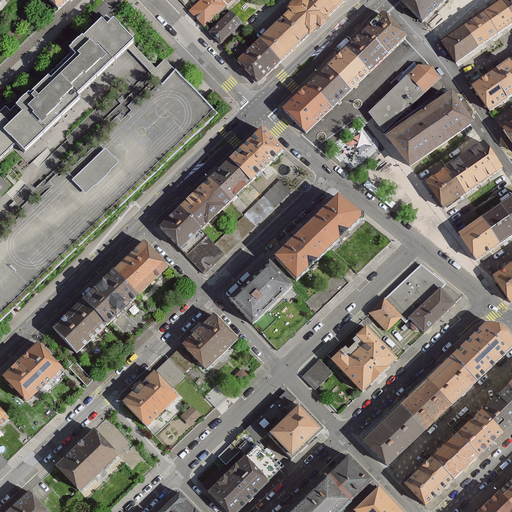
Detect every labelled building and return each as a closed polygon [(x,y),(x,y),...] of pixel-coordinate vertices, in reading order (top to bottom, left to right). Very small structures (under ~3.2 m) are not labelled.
[(48,0),(58,10),(69,0),(48,0)] [(218,0),(202,0),(189,12),(204,28),(226,8),(218,0)] [(311,36),(328,20),(309,0),(298,0),(287,11),(290,15),(311,36)] [(309,0),(328,20),(348,0),(309,0)] [(400,0),(400,1),(422,24),(433,13),(446,0),(400,0)] [(511,0),(504,0),(498,4),(511,23),(511,0)] [(234,2),(229,6),(235,13),(241,9),(234,2)] [(511,23),(498,4),(480,17),(495,37),(511,24),(511,23)] [(3,127),(16,142),(24,149),(79,95),(76,92),(133,37),(112,15),(106,21),(100,15),(69,44),(75,50),(50,74),(48,72),(16,103),(22,109),(3,127)] [(222,47),(243,28),(231,15),(210,35),(222,47)] [(280,65),(311,36),(290,15),(260,44),(280,65)] [(388,55),(405,39),(383,17),(370,29),(367,32),(388,55)] [(495,37),(480,17),(462,30),(476,50),(495,37)] [(476,50),(462,30),(442,44),(456,64),(476,50)] [(359,40),(346,51),(369,74),(388,55),(367,32),(359,40)] [(241,40),(232,48),(243,59),(252,51),(241,40)] [(264,80),(280,65),(260,44),(252,51),(243,59),(239,64),(259,85),(264,80)] [(351,91),(369,74),(346,51),(335,62),(328,69),(351,91)] [(511,96),(511,68),(508,63),(489,76),(506,101),(511,96)] [(0,320),(217,113),(198,93),(175,68),(0,235),(0,320)] [(418,68),(407,79),(423,97),(441,82),(432,69),(418,68)] [(332,109),(351,91),(328,69),(317,80),(310,86),(332,109)] [(506,101),(489,76),(472,88),(489,113),(506,101)] [(384,133),(423,97),(407,79),(402,83),(367,115),(384,133)] [(306,134),(332,109),(310,86),(299,96),(287,108),(284,111),(306,134)] [(448,93),(416,115),(440,149),(472,126),(448,93)] [(0,113),(0,157),(16,142),(3,127),(22,109),(16,103),(13,101),(0,113)] [(416,115),(385,136),(409,170),(440,149),(416,115)] [(511,123),(502,130),(511,144),(511,123)] [(261,131),(227,163),(248,185),(282,152),(261,131)] [(484,144),(447,170),(466,197),(502,171),(484,144)] [(227,163),(208,182),(229,204),(248,185),(227,163)] [(445,211),(466,197),(447,170),(426,184),(445,211)] [(208,182),(184,205),(205,227),(229,204),(208,182)] [(282,182),(265,195),(278,207),(292,193),(282,182)] [(254,189),(232,206),(255,228),(275,209),(264,198),(254,189)] [(338,199),(309,227),(331,250),(360,221),(338,199)] [(511,199),(501,207),(511,223),(511,199)] [(184,205),(164,225),(185,247),(205,227),(184,205)] [(511,223),(501,207),(482,220),(501,246),(511,238),(511,223)] [(482,220),(458,236),(477,263),(501,246),(482,220)] [(309,227),(278,259),(300,281),(331,250),(309,227)] [(208,239),(189,257),(205,274),(224,256),(206,235),(208,239)] [(143,242),(113,271),(137,295),(167,266),(143,242)] [(269,264),(230,301),(254,326),(292,289),(269,264)] [(511,264),(492,278),(494,280),(510,305),(511,303),(511,264)] [(406,320),(444,283),(421,265),(384,299),(402,317),(406,320)] [(113,271),(80,303),(104,327),(137,295),(113,271)] [(420,334),(423,337),(454,306),(462,299),(444,285),(439,290),(408,321),(412,325),(411,326),(411,331),(414,334),(419,334),(420,334)] [(387,331),(402,317),(384,299),(369,313),(387,331)] [(80,303),(52,329),(76,354),(104,327),(80,303)] [(214,316),(183,346),(207,370),(237,340),(214,316)] [(342,347),(329,360),(338,369),(362,394),(380,376),(397,360),(365,327),(352,339),(355,342),(346,351),(342,347)] [(449,359),(474,384),(508,352),(508,345),(505,338),(498,332),(494,330),(489,329),(483,329),(449,359)] [(3,378),(26,401),(61,367),(37,343),(3,378)] [(168,360),(183,374),(194,363),(180,348),(168,360)] [(428,380),(452,405),(474,384),(449,359),(428,380)] [(168,360),(157,371),(173,388),(185,377),(183,374),(168,360)] [(333,373),(321,360),(304,375),(316,388),(333,373)] [(92,381),(75,362),(69,367),(87,386),(92,381)] [(242,371),(236,376),(242,382),(247,376),(242,371)] [(154,373),(123,403),(146,427),(178,398),(154,373)] [(428,380),(402,406),(427,431),(452,405),(428,380)] [(483,413),(502,433),(511,423),(511,392),(508,389),(483,413)] [(296,400),(286,391),(283,393),(280,397),(289,407),(296,400)] [(289,407),(280,397),(257,419),(266,429),(289,407)] [(300,406),(269,437),(291,460),(323,429),(300,406)] [(402,406),(367,440),(391,465),(427,431),(402,406)] [(191,409),(183,417),(190,424),(198,416),(191,409)] [(0,427),(9,420),(0,410),(0,427)] [(457,436),(476,458),(502,433),(483,413),(457,436)] [(257,419),(245,431),(254,441),(266,429),(257,419)] [(75,449),(56,466),(79,491),(117,455),(94,431),(75,449)] [(245,431),(232,443),(240,451),(241,453),(254,441),(245,431)] [(433,459),(453,480),(476,458),(457,436),(433,459)] [(241,453),(205,488),(228,511),(231,511),(279,466),(254,441),(241,453)] [(240,451),(232,443),(218,456),(226,464),(240,451)] [(346,455),(287,511),(339,511),(371,481),(346,455)] [(405,484),(426,506),(453,480),(433,459),(405,484)] [(511,479),(499,492),(511,506),(511,479)] [(399,511),(378,490),(355,511),(399,511)] [(12,509),(8,511),(48,511),(29,492),(12,509)] [(511,511),(511,506),(499,492),(488,502),(477,511),(511,511)] [(196,511),(178,493),(157,511),(196,511)]
